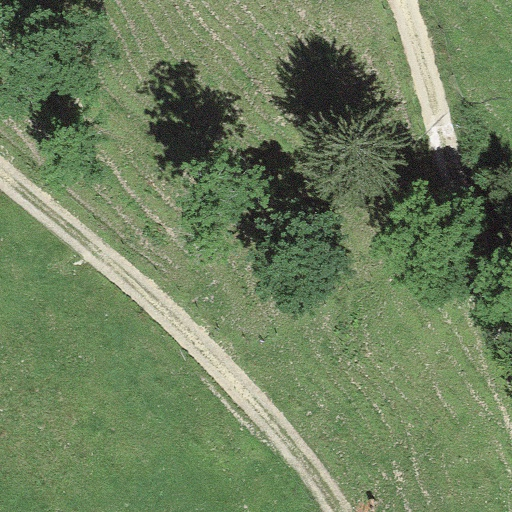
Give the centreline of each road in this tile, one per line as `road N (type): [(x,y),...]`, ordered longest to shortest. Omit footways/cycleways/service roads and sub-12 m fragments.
road 1 (track): [(338,511),(223,369),(0,168)]
road 2 (track): [(405,0),(511,344)]
